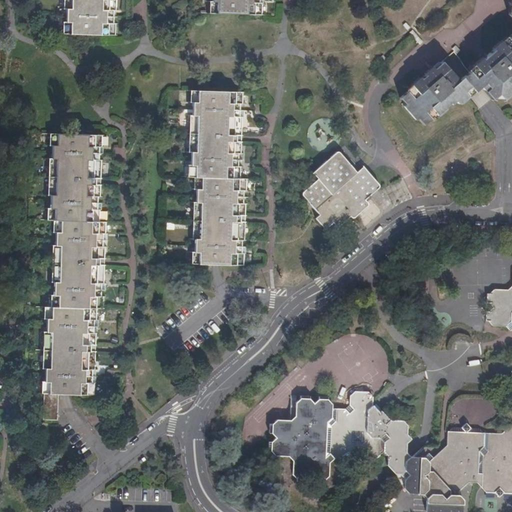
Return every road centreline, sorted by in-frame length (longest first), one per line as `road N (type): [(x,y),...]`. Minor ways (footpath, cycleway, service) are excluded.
road 1 (residential): [(196,415),(213,387),(404,224),(423,216),(501,215)]
road 2 (residential): [(196,415),(176,417),(53,511)]
